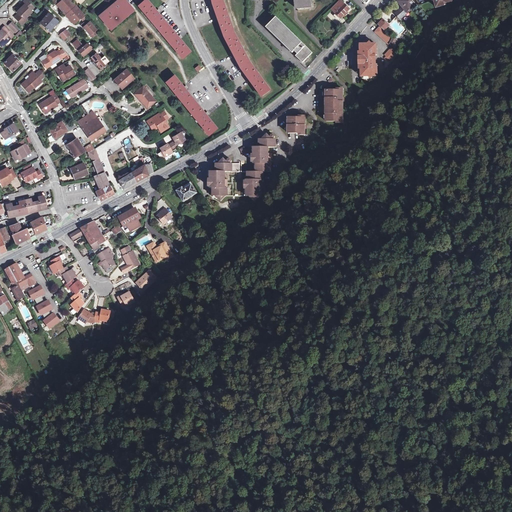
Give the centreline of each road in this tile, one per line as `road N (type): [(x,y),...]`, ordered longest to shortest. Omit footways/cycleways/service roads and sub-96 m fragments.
road 1 (secondary): [(247,127),(67,228)]
road 2 (secondary): [(379,0),(312,76),(247,127)]
road 3 (tertiary): [(247,127),(188,25),(182,0)]
